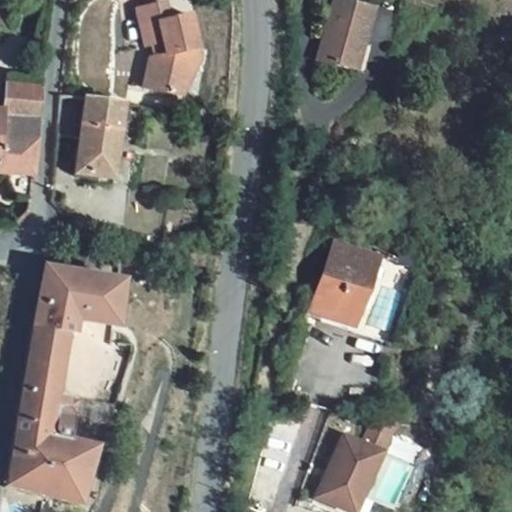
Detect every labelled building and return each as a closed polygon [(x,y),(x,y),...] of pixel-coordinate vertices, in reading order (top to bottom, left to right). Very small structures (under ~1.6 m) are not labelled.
[(362,8),(332,0),(321,0),(305,58),(344,70),(352,44),(362,8)] [(169,22),(165,5),(138,11),(146,47),(153,45),(157,59),(150,60),(144,90),(178,97),(189,64),(186,53),(198,51),(190,18),(169,22)] [(359,46),(352,44),(344,70),(351,72),(359,46)] [(39,91),(6,87),(4,108),(3,114),(3,116),(36,118),(39,91)] [(124,106),(85,100),(59,99),(56,138),(79,141),(74,177),(112,182),(124,106)] [(0,171),(1,171),(33,174),(36,118),(3,116),(3,114),(0,113),(0,171)] [(33,174),(1,171),(16,202),(30,202),(33,174)] [(352,330),(377,261),(334,245),(309,313),(352,330)] [(6,487),(77,509),(94,449),(68,444),(71,421),(73,421),(74,415),(67,404),(54,402),(66,340),(71,340),(73,324),(111,328),(113,328),(117,284),(116,284),(81,277),(43,270),(33,331),(32,331),(6,487)] [(67,404),(74,415),(75,405),(67,404)] [(346,440),(318,500),(342,511),(358,511),(384,458),(346,440)]
